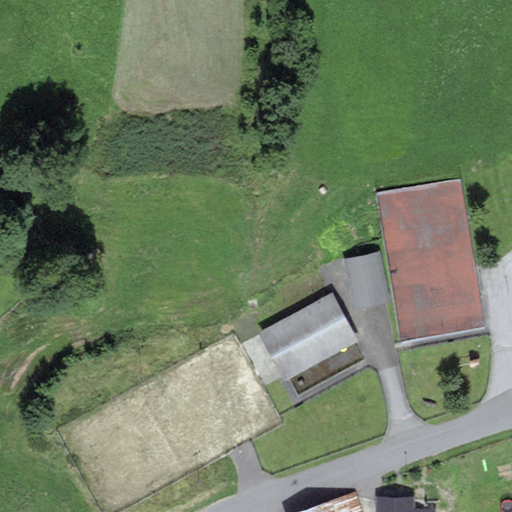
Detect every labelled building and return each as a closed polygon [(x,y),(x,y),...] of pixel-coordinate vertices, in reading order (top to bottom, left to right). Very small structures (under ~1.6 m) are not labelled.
[(377,198),(401,341),(484,328),(460,184),(377,198)] [(385,299),(376,255),(349,260),(357,304),(385,299)] [(261,334),(286,378),(357,339),(332,295),(261,334)] [(359,511),(354,494),(298,511),(359,511)] [(434,511),(412,511),(412,498),(379,498),(379,511),(434,511)]
